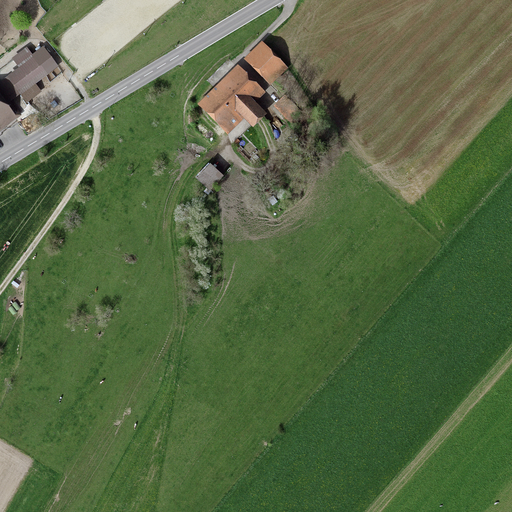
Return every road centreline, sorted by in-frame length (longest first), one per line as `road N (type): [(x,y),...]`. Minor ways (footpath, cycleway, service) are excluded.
road 1 (secondary): [(180,54),(0,160)]
road 2 (track): [(0,287),(85,167),(86,108)]
